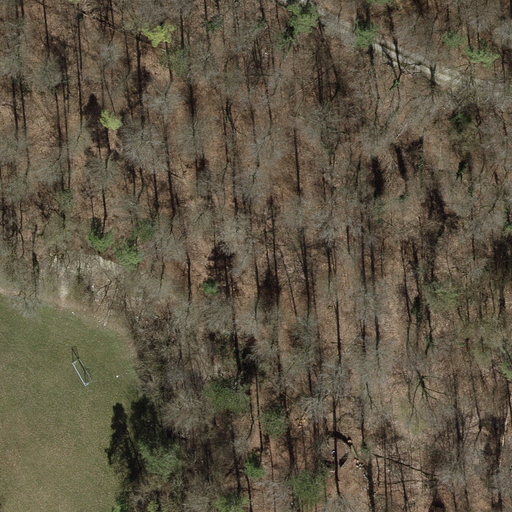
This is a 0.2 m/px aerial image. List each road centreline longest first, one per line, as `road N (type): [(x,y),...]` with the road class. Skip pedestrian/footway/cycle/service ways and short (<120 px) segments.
road 1 (track): [(0,36),(61,83),(305,216),(511,289)]
road 2 (track): [(299,0),(326,18),(511,88)]
